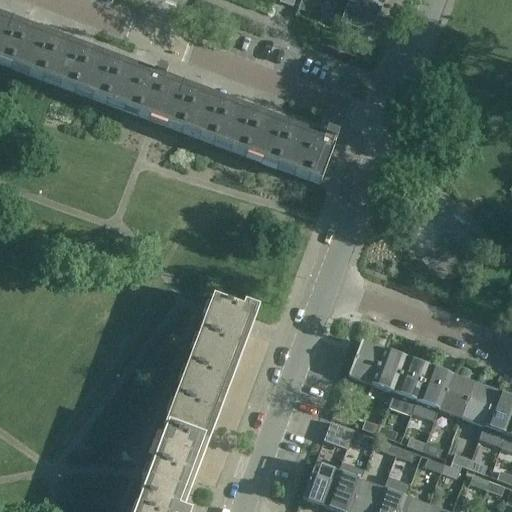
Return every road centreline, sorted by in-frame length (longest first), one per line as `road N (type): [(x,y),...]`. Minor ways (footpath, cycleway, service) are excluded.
road 1 (residential): [(383,130),(161,48)]
road 2 (residential): [(245,511),(330,291)]
road 3 (residential): [(511,357),(330,291)]
road 4 (residential): [(330,291),(383,130)]
road 5 (residential): [(161,48),(24,0)]
road 6 (residential): [(383,130),(432,0)]
